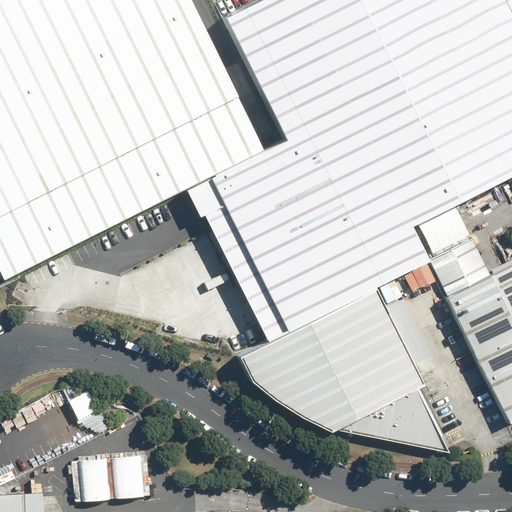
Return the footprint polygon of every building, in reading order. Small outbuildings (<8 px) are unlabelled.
[(0,0),(0,215),(226,100),(231,97),(181,0),(0,0)] [(194,178),(271,336),(366,290),(378,314),(445,281),(451,291),(491,272),(479,246),(438,266),(425,241),(511,198),(511,0),(281,0),(237,21),(291,131),(244,153),(194,178)] [(226,100),(0,215),(0,282),(253,153),(237,121),(226,100)] [(511,416),(511,261),(491,272),(451,291),(442,297),(504,421),(511,416)] [(378,314),(366,290),(271,336),(235,354),(247,380),(270,399),(294,414),(324,430),(329,427),(411,385),(415,383),(378,314)] [(329,427),(446,451),(411,385),(329,427)] [(134,415),(96,436),(101,446),(139,424),(134,415)] [(143,456),(147,496),(155,495),(152,455),(143,456)] [(143,456),(111,458),(115,498),(147,496),(143,456)] [(103,459),(106,499),(115,498),(111,458),(103,459)] [(106,499),(103,459),(77,461),(81,501),(106,499)] [(68,462),(72,502),(81,501),(77,461),(68,462)] [(0,511),(44,511),(43,491),(0,493),(0,511)]
